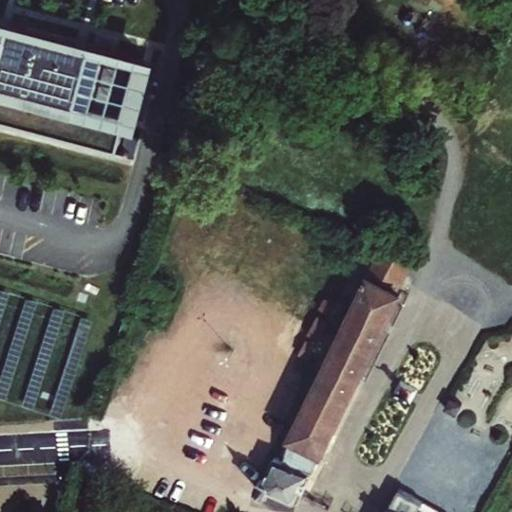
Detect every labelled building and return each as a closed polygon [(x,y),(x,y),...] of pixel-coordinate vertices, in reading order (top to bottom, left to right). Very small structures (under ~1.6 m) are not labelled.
[(4,38),(0,36),(0,122),(114,153),(138,63),(81,48),(81,52),(60,46),(62,38),(26,28),(25,30),(7,26),(4,38)] [(282,251),(259,239),(251,255),(273,266),(282,251)] [(354,308),(338,341),(287,448),(278,470),(273,468),(270,466),(260,489),(256,487),(253,493),(252,496),(262,501),(266,497),(285,506),(295,504),(298,498),(396,298),(393,296),(409,262),(380,247),(372,264),(361,259),(347,286),(349,287),(340,301),(354,308)] [(349,287),(347,286),(340,300),(340,301),(349,287)] [(414,511),(415,511),(395,501),(388,511),(414,511)]
